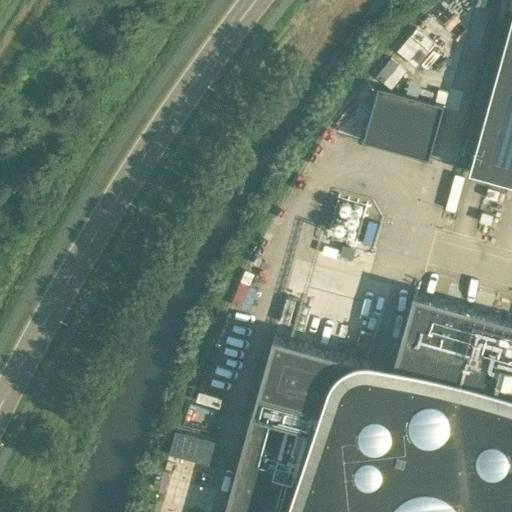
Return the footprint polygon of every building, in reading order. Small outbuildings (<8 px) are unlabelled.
[(511,17),(511,20),(499,17),(463,148),(475,151),(470,170),(511,181),(511,17)] [(404,77),(407,64),(392,61),(389,73),(404,77)] [(426,155),(440,101),(375,84),(361,138),(426,155)] [(354,247),(341,244),(339,254),(351,258),(354,247)] [(391,375),(368,369),(371,360),(273,333),(242,447),(223,511),(511,511),(511,319),(414,292),(391,375)] [(177,430),(176,430),(170,453),(186,457),(187,458),(215,465),(222,442),(192,434),(191,434),(177,430)]
